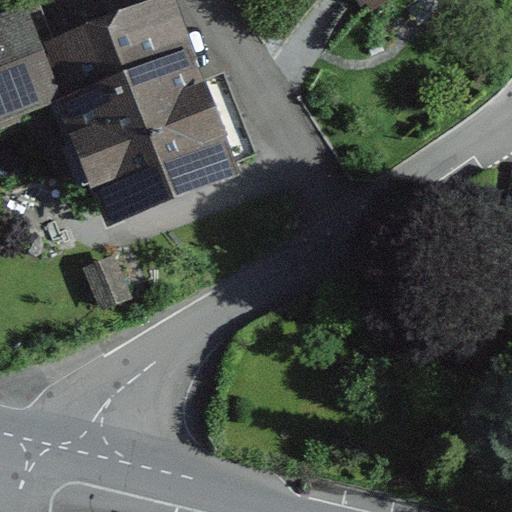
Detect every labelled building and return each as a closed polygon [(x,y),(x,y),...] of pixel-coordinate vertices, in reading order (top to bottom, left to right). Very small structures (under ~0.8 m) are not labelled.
[(0,125),(56,103),(62,100),(40,45),(55,40),(38,0),(33,0),(0,13),(0,125)] [(175,0),(58,0),(53,2),(66,35),(55,40),(40,45),(62,100),(56,103),(107,229),(240,175),(235,163),(255,155),(222,73),(202,81),(194,62),(200,60),(175,0)] [(354,0),(365,17),(390,0),(354,0)] [(465,305),(511,315),(511,219),(485,214),(465,305)] [(114,252),(79,267),(98,312),(133,297),(114,252)]
